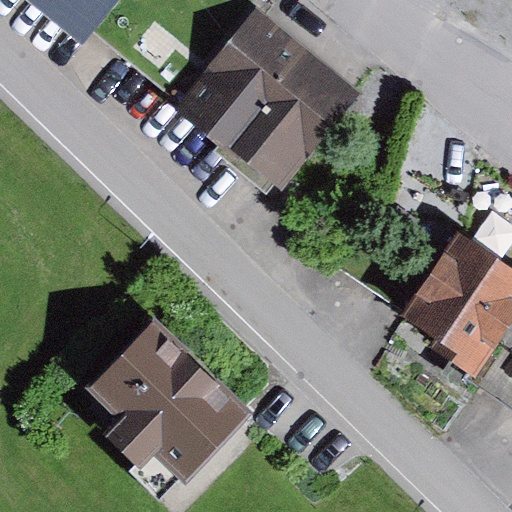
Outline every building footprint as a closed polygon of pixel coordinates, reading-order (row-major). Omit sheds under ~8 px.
[(16,0),(266,207),(350,106),(252,25),(272,0),(16,0)] [(428,295),(450,261),(379,214),(357,247),(428,295)] [(511,319),(511,281),(459,247),(450,261),(428,295),(406,328),(429,343),(420,356),(467,387),(511,319)] [(511,319),(467,387),(511,415),(511,319)] [(154,328),(85,399),(117,430),(101,446),(140,483),(158,464),(188,493),(254,424),(154,328)]
